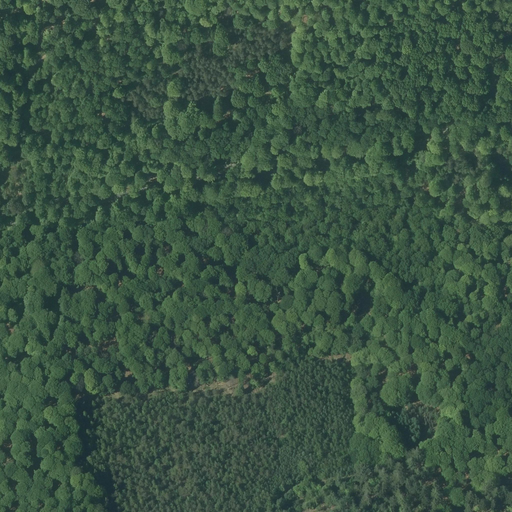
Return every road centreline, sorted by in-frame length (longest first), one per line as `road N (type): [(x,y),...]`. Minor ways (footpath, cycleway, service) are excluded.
road 1 (tertiary): [(0,227),(159,186),(511,129)]
road 2 (track): [(274,511),(288,489),(396,464),(511,412)]
road 3 (track): [(39,216),(26,64)]
